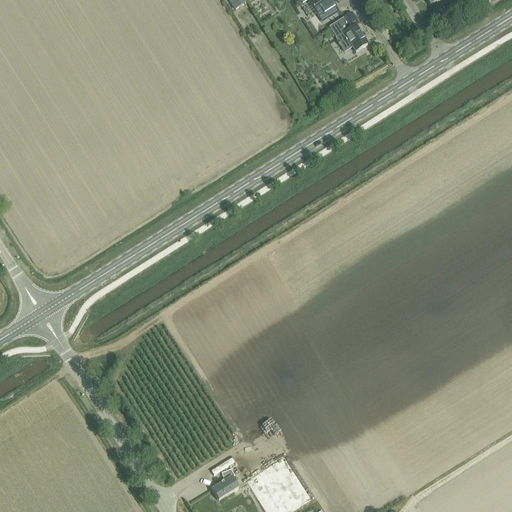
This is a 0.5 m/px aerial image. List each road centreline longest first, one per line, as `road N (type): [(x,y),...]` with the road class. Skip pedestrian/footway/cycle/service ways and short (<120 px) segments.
road 1 (secondary): [(48,309),(511,17)]
road 2 (unclassified): [(167,511),(58,341)]
